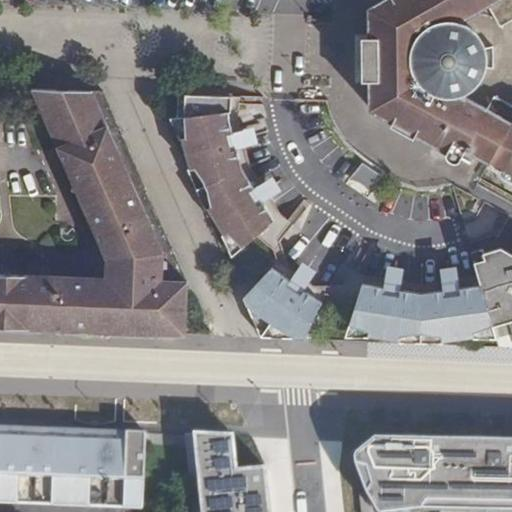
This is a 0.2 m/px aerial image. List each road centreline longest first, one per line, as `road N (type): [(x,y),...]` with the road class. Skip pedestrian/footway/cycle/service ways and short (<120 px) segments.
road 1 (residential): [(0,361),(299,370)]
road 2 (residential): [(299,370),(511,382)]
road 3 (residential): [(299,370),(311,511)]
